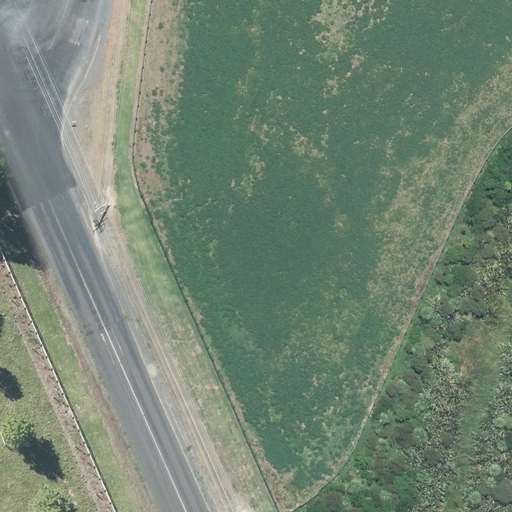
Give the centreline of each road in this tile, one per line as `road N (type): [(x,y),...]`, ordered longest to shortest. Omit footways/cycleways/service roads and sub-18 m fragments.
road 1 (unclassified): [(2,92),(186,511)]
road 2 (unclassified): [(76,0),(48,59),(2,92)]
